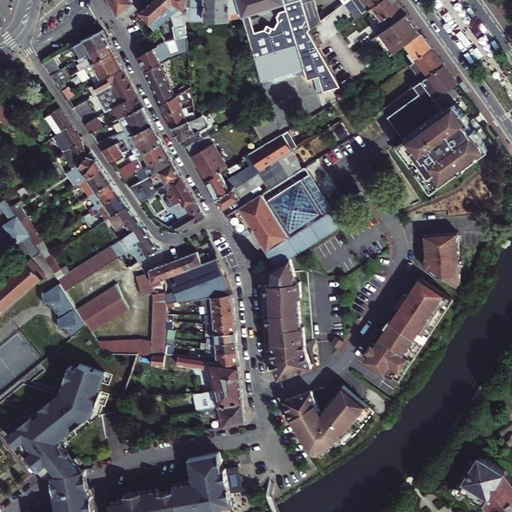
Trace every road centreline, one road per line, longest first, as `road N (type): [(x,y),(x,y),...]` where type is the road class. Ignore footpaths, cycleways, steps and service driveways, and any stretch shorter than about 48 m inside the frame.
road 1 (residential): [(256,392),(339,365),(395,283),(400,238),(351,159)]
road 2 (residential): [(17,31),(155,233),(182,238),(218,217)]
road 3 (residential): [(263,435),(53,485),(12,511)]
road 4 (residential): [(114,26),(218,217)]
road 5 (residential): [(218,217),(244,272),(256,392)]
road 6 (secondary): [(417,0),(511,129)]
